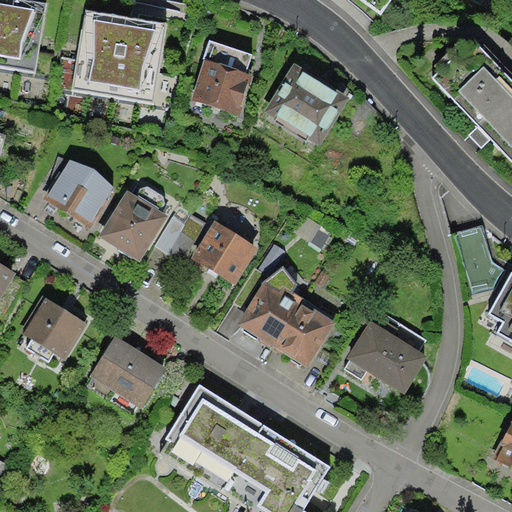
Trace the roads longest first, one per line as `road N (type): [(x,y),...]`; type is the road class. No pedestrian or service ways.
road 1 (residential): [(0,214),(398,459)]
road 2 (residential): [(419,131),(451,286),(452,365),(398,459)]
road 3 (residential): [(278,0),(347,45),(419,131)]
road 4 (residential): [(419,131),(511,222)]
